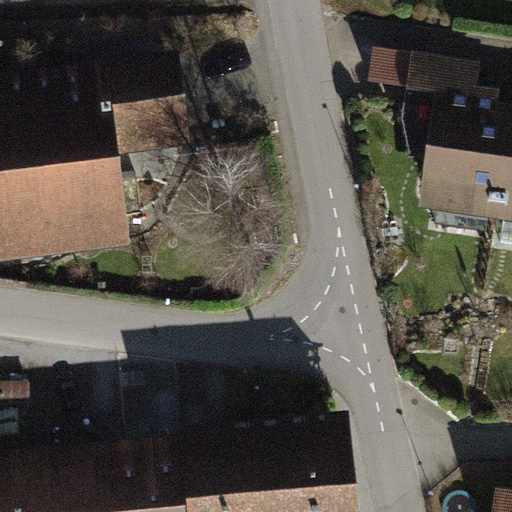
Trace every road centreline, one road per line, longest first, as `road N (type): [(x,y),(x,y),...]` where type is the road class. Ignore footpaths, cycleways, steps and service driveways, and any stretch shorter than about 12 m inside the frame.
road 1 (residential): [(0,302),(361,341)]
road 2 (residential): [(301,0),(361,341)]
road 3 (residential): [(361,341),(393,511)]
